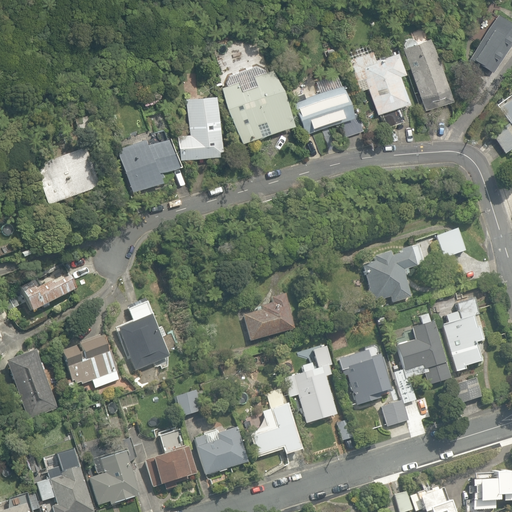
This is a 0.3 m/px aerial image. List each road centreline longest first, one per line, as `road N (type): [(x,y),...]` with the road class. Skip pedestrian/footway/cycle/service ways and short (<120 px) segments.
road 1 (residential): [(511,268),(478,169),(466,155),(445,151),(351,160),(244,190),(149,221),(105,255)]
road 2 (residential): [(214,511),(511,421)]
